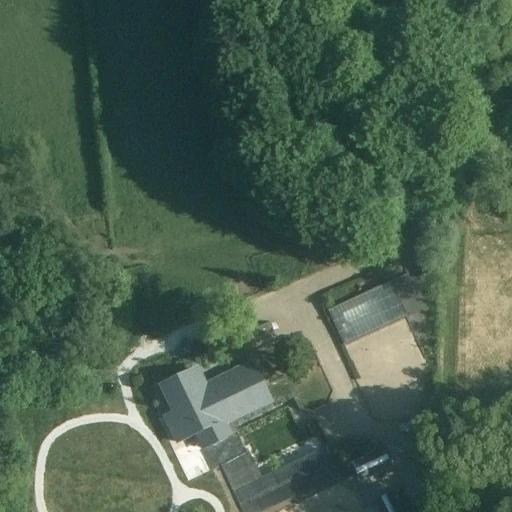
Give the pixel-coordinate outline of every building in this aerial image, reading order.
[(394,56),(352,27),(354,25),(338,14),(321,40),(337,50),(363,66),(359,72),(373,82),(394,56)] [(387,287),(332,311),(346,340),(400,315),(387,287)] [(164,383),(200,366),(197,358),(160,374),(164,383)] [(220,422),(222,424),(268,402),(251,366),(205,388),(197,371),(163,388),(174,412),(165,417),(177,443),(220,422)] [(245,454),(219,467),(240,511),(263,511),(297,496),(338,475),(324,450),(284,470),(259,482),(245,454)] [(385,450),(351,462),(359,483),(392,470),(385,450)] [(380,511),(401,511),(393,494),(376,503),(380,511)]
